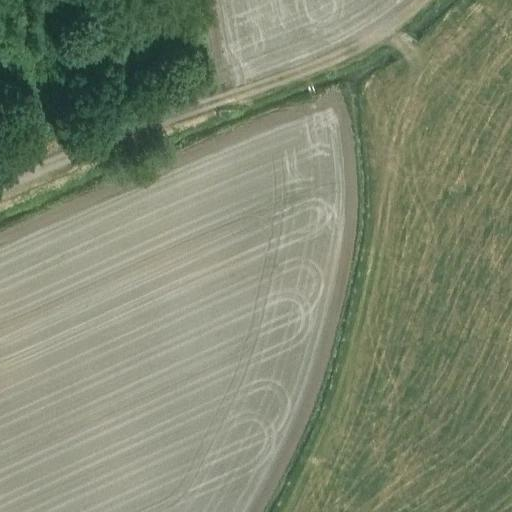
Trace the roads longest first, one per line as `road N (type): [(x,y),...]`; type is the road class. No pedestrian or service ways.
road 1 (track): [(173,116),(377,40),(427,0)]
road 2 (unclassified): [(0,191),(173,116)]
